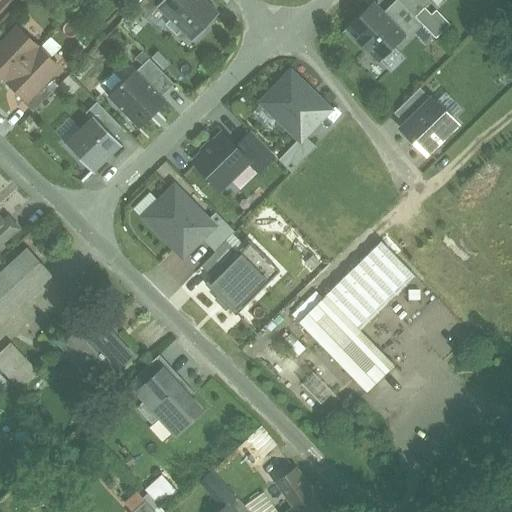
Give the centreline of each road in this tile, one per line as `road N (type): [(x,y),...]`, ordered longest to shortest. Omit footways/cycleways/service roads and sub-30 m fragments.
road 1 (residential): [(363,511),(81,224)]
road 2 (unknown): [(222,368),(363,245),(412,177),(476,146),(511,116)]
road 3 (residential): [(81,224),(279,32)]
road 4 (residential): [(279,32),(314,59),(412,177)]
